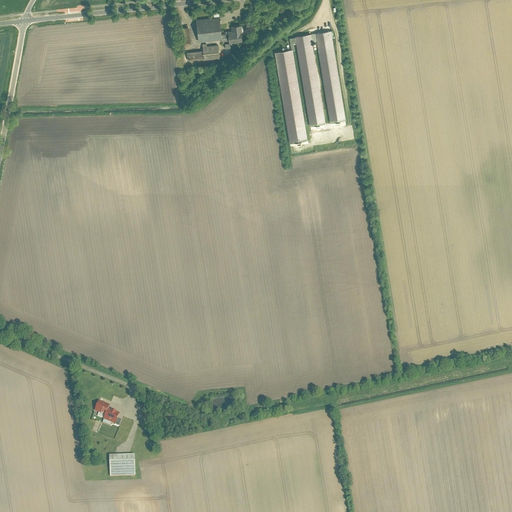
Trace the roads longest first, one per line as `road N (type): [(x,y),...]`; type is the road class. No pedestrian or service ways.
road 1 (track): [(511,359),(215,422),(0,334)]
road 2 (tertiary): [(24,20),(212,0)]
road 3 (tertiary): [(0,152),(24,20)]
